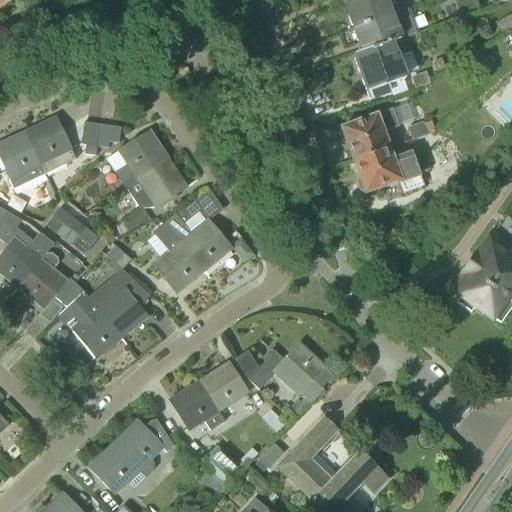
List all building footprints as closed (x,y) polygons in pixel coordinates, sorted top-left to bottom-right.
[(0,0),(0,9),(13,1),(14,0),(0,0)] [(58,8),(52,0),(41,0),(39,2),(48,15),(58,8)] [(354,29),(391,16),(386,1),(385,0),(359,0),(346,5),(350,16),(348,17),(351,27),(354,28),(354,29)] [(511,14),(495,24),(502,35),(507,32),(511,29),(511,14)] [(400,40),(391,16),(354,29),(355,32),(354,33),(357,42),(359,43),(363,53),(400,40)] [(396,57),(399,56),(405,54),(400,40),(363,53),(354,56),(355,59),(353,61),(356,69),(360,70),(370,98),(371,98),(373,101),(390,95),(387,88),(405,81),(396,57)] [(424,74),(410,79),(414,90),(428,85),(424,74)] [(389,149),(384,134),(398,128),(391,110),(378,115),(340,129),(341,132),(339,135),(342,144),(346,146),(352,162),(389,149)] [(75,161),(71,153),(56,120),(25,135),(43,175),(75,161)] [(429,135),(424,122),(406,128),(411,141),(429,135)] [(85,146),(84,156),(95,158),(96,149),(100,126),(84,124),(81,146),(85,146)] [(107,150),(109,144),(119,145),(121,129),(100,126),(96,149),(107,150)] [(125,188),(127,187),(128,186),(167,160),(148,133),(105,162),(123,190),(125,188)] [(0,146),(0,159),(10,181),(14,189),(43,175),(25,135),(0,146)] [(419,175),(430,171),(424,154),(412,158),(410,154),(393,160),(389,149),(352,162),(359,180),(357,185),(359,192),(364,194),(364,196),(383,189),(398,184),(402,195),(424,188),(419,175)] [(125,188),(140,211),(143,209),(155,210),(186,189),(167,160),(128,186),(127,187),(125,188)] [(469,176),(462,183),(469,190),(476,183),(469,176)] [(230,250),(206,221),(190,234),(182,224),(201,208),(193,199),(174,215),(174,216),(163,225),(202,273),(230,250)] [(45,227),(83,258),(98,240),(59,209),(45,227)] [(127,233),(149,221),(142,211),(121,223),(127,233)] [(0,224),(0,242),(7,248),(0,257),(0,274),(17,289),(52,245),(39,234),(32,243),(16,229),(21,222),(7,214),(0,224)] [(177,295),(202,273),(163,225),(152,235),(167,253),(152,265),(177,295)] [(511,309),(511,303),(506,299),(511,290),(511,265),(509,263),(511,258),(511,243),(496,232),(489,241),(485,241),(480,249),(480,254),(453,291),(460,295),(457,298),(459,299),(455,303),(470,314),(473,309),(476,311),(478,309),(500,325),(511,309)] [(52,272),(54,270),(57,265),(57,260),(50,255),(46,255),(53,246),(52,245),(17,289),(45,311),(54,299),(67,310),(83,295),(68,281),(66,283),(52,272)] [(131,263),(116,249),(107,258),(123,272),(131,263)] [(147,318),(123,289),(109,300),(102,291),(90,301),(120,339),(147,318)] [(120,339),(90,301),(84,294),(83,295),(67,310),(58,317),(66,327),(78,317),(83,324),(72,334),(94,361),(120,339)] [(284,362),(274,353),(258,370),(247,352),(234,360),(248,381),(259,392),(274,376),(299,399),(300,398),(302,400),(299,403),(297,401),(289,409),(286,406),(280,411),(285,416),(283,417),(284,419),(289,415),(294,420),(308,405),(310,407),(318,398),(324,391),(322,389),(333,378),(299,346),(284,362)] [(228,365),(198,383),(218,415),(248,396),(228,365)] [(190,433),(204,424),(209,433),(224,424),(218,415),(198,383),(170,401),(190,433)] [(285,428),(294,420),(289,415),(284,419),(283,417),(279,421),(270,412),(261,420),(275,435),(284,427),(285,428)] [(373,496),(388,481),(359,453),(331,481),(310,461),(337,433),(323,419),(276,468),(320,511),(351,511),(343,504),(362,485),(373,496)] [(166,454),(172,448),(155,421),(149,423),(143,428),(138,423),(89,470),(115,497),(127,485),(134,492),(146,481),(145,480),(154,473),(154,465),(151,461),(163,451),(166,454)] [(205,471),(225,490),(257,456),(251,450),(235,466),(216,447),(199,465),(205,471)] [(279,458),(270,448),(257,461),(266,471),(279,458)] [(225,490),(205,471),(195,482),(214,501),(225,490)] [(267,490),(253,476),(248,481),(262,495),(267,490)] [(272,494),(266,500),(271,505),(277,499),(272,494)] [(45,511),(77,511),(62,496),(45,511)] [(264,511),(252,501),(241,511),(264,511)]
